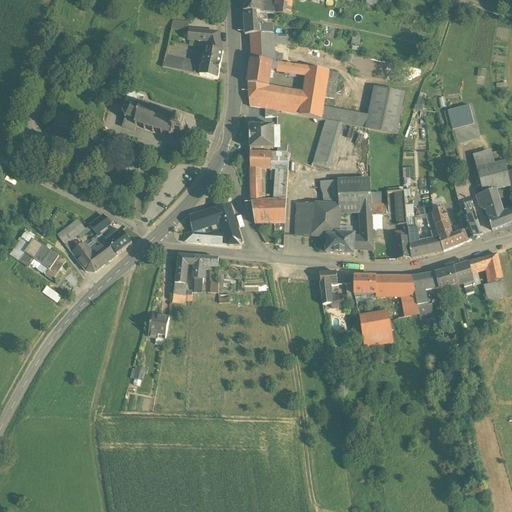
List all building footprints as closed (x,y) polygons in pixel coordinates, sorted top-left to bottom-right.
[(262,0),(244,0),(244,12),(256,13),(274,14),(275,7),(275,6),(262,5),(262,0)] [(291,7),(279,5),(278,8),(278,15),(290,17),(291,7)] [(256,13),(244,12),(245,35),(250,35),(263,35),(263,27),(263,23),(256,23),(256,13)] [(188,23),(173,21),(172,28),(187,30),(188,23)] [(278,36),(278,27),(263,27),(263,35),(264,36),(274,36),(278,36)] [(218,33),(188,30),(187,30),(185,40),(210,42),(209,50),(223,52),(223,51),(218,33)] [(264,36),(263,35),(250,35),(251,52),(274,55),(274,36),(264,36)] [(292,37),(280,36),(280,45),(292,46),(292,37)] [(223,52),(209,50),(208,57),(222,60),(223,52)] [(274,55),(251,52),(252,60),(272,64),(274,64),(274,55)] [(203,64),(165,56),(162,68),(191,74),(193,65),(202,67),(203,64)] [(208,57),(204,56),(203,64),(202,67),(200,76),(218,80),(222,60),(208,57)] [(272,64),(252,60),(248,84),(268,86),(270,71),(272,64)] [(274,64),(272,64),(270,71),(307,77),(308,69),(274,64)] [(202,67),(193,65),(191,74),(200,76),(202,67)] [(307,77),(304,96),(301,117),(320,120),(322,108),(324,99),(328,73),(308,69),(307,77)] [(338,74),(328,73),(324,99),(334,100),(338,74)] [(268,86),(248,84),(249,107),(265,110),(277,112),(284,113),(301,117),(304,96),(267,89),(268,86)] [(369,118),(367,130),(368,130),(368,129),(396,134),(404,96),(375,90),(369,118)] [(146,98),(134,94),(131,103),(130,104),(130,106),(126,107),(124,106),(123,107),(125,109),(124,113),(121,113),(121,114),(124,114),(126,118),(125,120),(126,121),(124,128),(134,132),(136,128),(137,126),(144,129),(143,131),(144,131),(145,129),(152,131),(152,133),(153,134),(154,132),(161,134),(160,136),(162,137),(162,135),(170,137),(169,139),(170,140),(171,138),(172,136),(174,137),(175,135),(173,135),(173,133),(175,134),(176,133),(181,135),(181,137),(182,137),(183,135),(184,136),(184,135),(185,136),(186,134),(185,133),(186,128),(188,128),(188,126),(187,126),(187,125),(187,124),(185,123),(184,121),(182,120),(180,121),(180,120),(181,119),(179,118),(178,117),(179,115),(177,115),(177,117),(169,115),(170,113),(169,112),(168,114),(161,112),(161,110),(160,109),(159,111),(152,109),(153,107),(144,104),(146,98)] [(468,107),(448,112),(453,131),(470,127),(468,119),(470,118),(468,107)] [(369,118),(322,108),(320,120),(367,130),(369,118)] [(277,112),(265,110),(265,119),(277,118),(277,112)] [(69,118),(58,113),(53,126),(68,132),(68,118),(69,118)] [(274,127),(250,128),(250,135),(250,142),(250,149),(274,149),(274,127)] [(324,127),(313,164),(326,167),(337,131),(324,127)] [(288,146),(279,145),(278,153),(287,154),(288,146)] [(491,152),(473,156),(477,170),(494,165),(491,155),(492,155),(491,152)] [(270,153),(250,153),(251,169),(261,170),(269,170),(270,153)] [(287,154),(278,153),(278,154),(270,153),(269,170),(274,171),(288,171),(289,159),(290,159),(290,154),(287,154)] [(492,155),(491,155),(494,165),(506,162),(504,153),(492,155)] [(494,165),(477,170),(484,194),(492,192),(511,188),(508,177),(506,162),(494,165)] [(261,170),(251,169),(251,177),(259,178),(261,180),(261,170)] [(288,171),(274,171),(273,188),(275,188),(275,203),(286,202),(288,171)] [(259,178),(251,177),(252,203),(262,203),(261,180),(259,178)] [(372,206),(370,181),(337,182),(338,183),(338,195),(340,213),(361,213),(372,213),(372,206)] [(323,195),(338,195),(338,183),(320,184),(321,190),(323,195)] [(462,193),(457,195),(458,202),(467,200),(465,192),(462,193)] [(484,194),(483,194),(476,197),(480,208),(484,212),(485,211),(497,206),(496,203),(492,192),(484,194)] [(406,226),(404,193),(394,194),(396,226),(406,226)] [(338,195),(323,195),(323,205),(315,204),(311,236),(327,237),(327,236),(337,237),(337,235),(337,232),(340,213),(338,195)] [(467,200),(458,202),(464,220),(471,217),(469,210),(474,208),(471,199),(467,200)] [(275,203),(272,203),(264,203),(262,203),(252,203),(252,204),(255,225),(266,243),(283,246),(286,202),(275,203)] [(315,204),(297,203),(295,235),(311,236),(315,204)] [(442,204),(433,207),(433,213),(433,215),(444,212),(442,204)] [(229,205),(215,210),(220,223),(224,235),(224,238),(239,233),(229,205)] [(497,206),(485,211),(492,232),(506,227),(502,215),(499,205),(497,206)] [(388,206),(372,206),(372,213),(372,218),(382,218),(389,218),(388,206)] [(215,210),(190,218),(192,228),(199,229),(220,223),(215,210)] [(511,211),(502,215),(506,227),(511,224),(511,211)] [(444,212),(433,215),(437,229),(440,238),(444,252),(457,247),(453,238),(448,225),(447,222),(444,212)] [(372,213),(361,213),(362,246),(363,249),(365,252),(364,260),(373,261),(374,248),(373,231),(372,218),(372,213)] [(89,226),(97,236),(110,226),(102,216),(89,226)] [(471,217),(464,220),(460,221),(465,233),(468,243),(479,238),(471,217)] [(382,218),(372,218),(373,231),(382,231),(382,218)] [(71,240),(84,230),(77,220),(58,234),(72,255),(78,251),(71,240)] [(411,230),(408,230),(409,245),(417,243),(415,229),(411,230)] [(121,231),(107,242),(117,255),(131,244),(121,231)] [(199,235),(193,235),(186,235),(185,242),(203,244),(241,245),(242,243),(239,233),(224,238),(224,235),(213,235),(213,236),(199,235)] [(465,233),(453,238),(457,247),(469,243),(468,243),(465,233)] [(339,235),(337,235),(337,237),(327,236),(327,237),(326,253),(352,255),(353,255),(354,246),(355,236),(339,235)] [(407,238),(394,239),(397,261),(410,260),(407,238)] [(436,239),(433,239),(437,254),(444,252),(440,238),(436,239)] [(433,239),(426,241),(430,256),(437,254),(433,239)] [(33,240),(19,262),(28,268),(34,260),(43,247),(33,240)] [(417,243),(409,245),(411,260),(430,256),(426,241),(417,243)] [(107,242),(92,253),(102,267),(117,255),(107,242)] [(92,253),(85,245),(78,251),(91,268),(94,273),(102,267),(92,253)] [(362,246),(354,246),(353,255),(352,255),(352,259),(364,260),(365,252),(363,249),(362,246)] [(66,262),(43,247),(34,260),(49,270),(47,274),(54,279),(66,262)] [(91,268),(78,251),(72,255),(85,272),(91,268)] [(195,257),(179,255),(176,276),(176,281),(184,282),(185,282),(187,265),(194,265),(195,257)] [(497,256),(478,262),(480,270),(487,268),(491,284),(484,287),(487,300),(495,298),(496,301),(506,298),(497,256)] [(205,258),(195,257),(194,265),(193,279),(194,280),(203,280),(204,266),(205,258)] [(478,262),(469,265),(471,273),(480,270),(478,262)] [(469,265),(454,269),(458,285),(458,286),(463,285),(473,282),(471,273),(469,265)] [(454,269),(435,274),(439,290),(452,287),(458,285),(454,269)] [(349,272),(343,273),(344,283),(346,282),(347,296),(331,299),(331,304),(355,300),(353,293),(354,293),(354,277),(349,277),(349,272)] [(336,273),(320,274),(320,283),(319,283),(323,306),(331,304),(331,299),(330,286),(337,285),(337,283),(336,273)] [(435,274),(427,276),(429,291),(439,290),(435,274)] [(427,276),(412,278),(415,297),(416,302),(426,300),(425,294),(426,294),(426,292),(429,291),(427,276)] [(376,277),(354,277),(354,293),(354,295),(376,296),(376,277)] [(386,278),(376,277),(376,296),(385,295),(386,278)] [(412,278),(386,278),(385,295),(385,297),(415,297),(412,278)] [(203,280),(194,280),(194,289),(203,289),(218,290),(218,281),(203,280)] [(184,282),(176,281),(173,299),(191,301),(192,293),(188,292),(188,296),(184,296),(184,282)] [(53,290),(48,296),(58,303),(63,297),(53,290)] [(229,296),(218,296),(218,304),(229,303),(229,296)] [(361,297),(355,297),(358,312),(368,309),(366,302),(364,303),(363,299),(361,297)] [(427,305),(417,307),(420,321),(433,319),(431,306),(428,307),(427,305)] [(169,318),(153,315),(151,324),(150,324),(150,326),(148,337),(165,340),(169,318)] [(389,315),(360,319),(362,336),(391,331),(389,315)] [(391,331),(362,336),(364,348),(393,343),(391,331)] [(372,348),(364,348),(366,361),(373,360),(372,348)] [(162,364),(161,376),(169,377),(170,365),(162,364)] [(132,379),(135,380),(134,385),(142,387),(147,369),(136,366),(132,379)]
